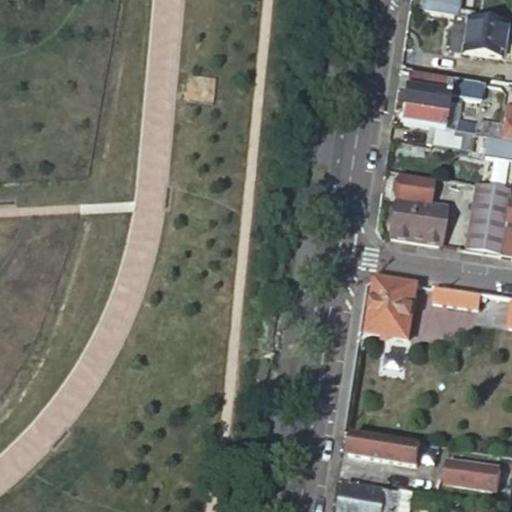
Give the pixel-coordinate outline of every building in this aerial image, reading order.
[(422,0),(421,13),(452,18),(455,18),(456,10),(457,0),(422,0)] [(470,12),(456,10),(455,18),(469,20),(470,12)] [(511,26),(469,20),(455,18),(452,18),(446,50),(501,59),(505,32),(511,33),(511,26)] [(430,128),(476,135),(500,139),(502,126),(498,122),(477,118),(474,121),(451,117),(455,94),(468,96),(470,82),(407,72),(398,123),(430,128)] [(511,120),(509,120),(511,109),(501,107),(498,122),(502,126),(500,139),(511,140),(511,120)] [(474,150),(476,135),(430,128),(427,143),(474,150)] [(392,203),(386,241),(437,249),(443,211),(428,208),(432,182),(396,176),(392,203)] [(505,222),(510,190),(475,184),(464,253),(499,258),(505,222)] [(511,190),(510,190),(505,222),(499,258),(511,260),(511,255),(511,190)] [(418,285),(377,279),(368,335),(409,342),(418,285)] [(481,295),(436,288),(433,305),(478,312),(481,295)] [(353,432),(349,454),(426,467),(429,445),(413,442),(353,432)] [(497,504),(510,506),(511,494),(511,457),(504,456),(497,504)] [(344,484),(338,511),(406,511),(409,498),(410,491),(392,488),(392,492),(344,484)] [(406,511),(418,511),(422,493),(410,491),(409,498),(406,511)]
